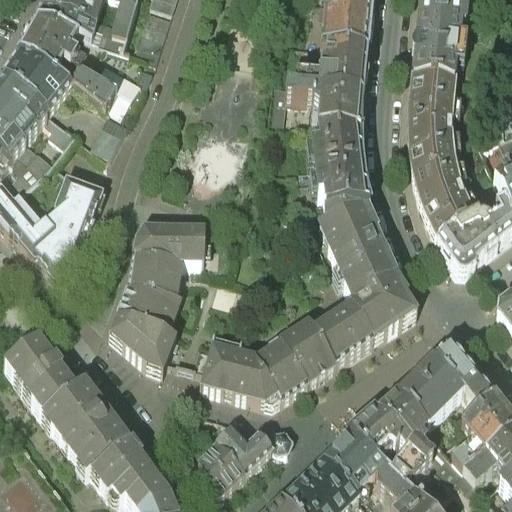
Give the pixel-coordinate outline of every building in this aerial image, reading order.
[(46,0),(45,4),(39,20),(93,41),(94,40),(96,30),(104,5),(88,0),(46,0)] [(178,0),(153,0),(149,13),(172,20),(178,0)] [(369,5),(369,0),(328,0),(327,10),(349,13),(368,15),(369,5)] [(464,1),(449,0),(418,0),(414,47),(459,51),(464,1)] [(110,45),(126,50),(136,14),(121,10),(113,36),(110,45)] [(349,13),(327,10),(322,54),(345,56),(364,58),(365,48),(368,15),(349,13)] [(170,26),(148,19),(134,65),(155,72),(170,26)] [(37,27),(34,35),(77,48),(90,53),(93,41),(39,20),(37,27)] [(113,36),(96,30),(94,40),(99,42),(110,45),(113,36)] [(80,83),(78,83),(77,78),(86,63),(85,60),(73,55),(75,51),(77,48),(34,35),(30,41),(24,52),(16,65),(71,99),(104,122),(115,103),(80,83)] [(99,42),(94,40),(93,41),(90,53),(96,54),(99,42)] [(110,45),(99,42),(96,54),(95,55),(122,64),(126,50),(110,45)] [(459,51),(414,47),(411,86),(456,90),(459,51)] [(345,56),(322,54),(319,83),(297,80),(296,94),(340,99),(360,101),(361,92),(364,58),(345,56)] [(4,83),(1,88),(48,127),(54,120),(71,99),(16,65),(11,73),(4,83)] [(410,184),(455,174),(453,158),(452,138),(453,122),(456,90),(411,86),(406,130),(406,148),(408,168),(410,184)] [(0,162),(1,164),(10,173),(48,127),(1,88),(0,88),(0,162)] [(359,118),(360,101),(340,99),(296,94),(288,93),(286,107),(307,109),(319,117),(317,136),(335,137),(361,138),(360,126),(359,118)] [(109,168),(126,136),(106,125),(89,157),(109,168)] [(335,137),(317,136),(316,150),(307,151),(313,202),(323,201),(323,227),(342,220),(369,210),(364,175),(361,138),(335,137)] [(511,139),(499,145),(511,173),(511,139)] [(232,153),(202,141),(191,168),(221,181),(232,153)] [(511,173),(499,145),(482,154),(505,211),(511,230),(511,173)] [(455,174),(410,184),(418,210),(425,228),(435,248),(443,244),(475,227),(466,210),(459,196),(455,174)] [(0,234),(55,291),(81,266),(84,257),(102,200),(66,186),(54,219),(60,220),(41,235),(17,206),(13,210),(0,197),(0,234)] [(374,293),(397,280),(379,237),(369,210),(342,220),(323,227),(317,229),(348,306),(374,293)] [(443,244),(435,248),(445,264),(457,281),(463,282),(470,280),(475,276),(476,269),(511,240),(511,230),(505,211),(475,227),(443,244)] [(161,263),(183,272),(204,271),(204,253),(204,235),(183,235),(159,234),(144,233),(136,245),(133,262),(137,261),(161,263)] [(152,297),(179,304),(183,272),(161,263),(137,261),(135,275),(130,293),(152,297)] [(374,293),(348,306),(350,310),(361,326),(374,346),(416,318),(407,299),(397,280),(374,293)] [(132,323),(171,338),(179,304),(152,297),(130,293),(126,305),(118,317),(132,323)] [(511,302),(498,312),(496,323),(511,341),(511,302)] [(323,347),(337,370),(355,357),(374,346),(361,326),(350,310),(314,331),(323,347)] [(132,323),(118,317),(109,339),(148,373),(164,378),(168,366),(173,352),(177,340),(171,338),(132,323)] [(292,364),(307,388),(323,379),(337,370),(323,347),(314,331),(309,324),(279,343),(292,364)] [(52,363),(37,343),(3,368),(40,417),(74,392),(59,373),(62,371),(58,365),(54,361),(52,363)] [(267,381),(282,404),(292,396),(307,388),(292,364),(279,343),(256,358),(267,381)] [(236,375),(240,355),(213,346),(204,374),(201,389),(218,394),(232,396),(236,375)] [(236,375),(232,396),(264,406),(273,410),(282,404),(267,381),(256,358),(240,355),(236,375)] [(452,357),(445,355),(432,365),(462,399),(478,418),(492,406),(465,372),(452,357)] [(462,399),(432,365),(407,390),(396,400),(426,434),(462,399)] [(84,384),(74,392),(40,417),(41,419),(42,418),(83,474),(85,476),(129,444),(110,420),(84,384)] [(426,434),(396,400),(387,409),(378,417),(409,447),(426,434)] [(478,418),(476,420),(461,432),(474,449),(452,466),(462,479),(500,449),(511,437),(511,430),(492,406),(478,418)] [(409,447),(378,417),(374,413),(360,425),(345,436),(350,440),(369,457),(388,475),(409,447)] [(0,511),(67,511),(70,510),(0,416),(0,511)] [(267,449),(257,438),(247,448),(231,432),(223,439),(213,449),(215,451),(197,468),(214,507),(236,487),(243,480),(273,453),(269,447),(267,449)] [(284,434),(273,435),(268,446),(269,447),(273,453),(275,456),(287,455),(292,445),(292,443),(289,439),(286,435),(284,434)] [(402,492),(433,462),(431,459),(440,450),(426,434),(409,447),(388,475),(387,476),(402,492)] [(511,437),(500,449),(462,479),(475,493),(496,475),(502,483),(511,475),(511,437)] [(369,457),(350,440),(335,454),(324,466),(341,484),(355,499),(377,478),(377,492),(394,510),(397,510),(399,511),(402,511),(412,503),(402,492),(387,476),(388,475),(369,457)] [(132,442),(129,444),(85,476),(86,477),(89,474),(106,498),(111,494),(119,505),(125,501),(133,511),(174,511),(168,497),(151,474),(139,458),(142,456),(132,442)] [(431,459),(433,462),(402,492),(412,503),(420,511),(431,511),(455,487),(462,479),(452,466),(440,450),(431,459)] [(341,484),(324,466),(298,490),(282,505),(287,511),(348,511),(358,503),(355,499),(341,484)] [(511,475),(502,483),(499,485),(499,490),(511,505),(511,475)] [(475,493),(462,479),(455,487),(473,508),(481,500),(475,493)] [(420,511),(412,503),(402,511),(420,511)]
